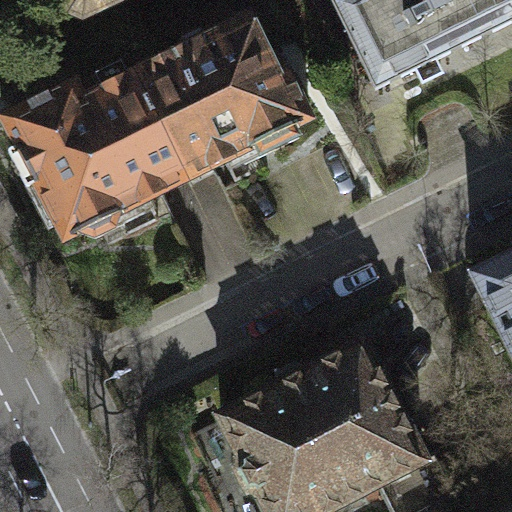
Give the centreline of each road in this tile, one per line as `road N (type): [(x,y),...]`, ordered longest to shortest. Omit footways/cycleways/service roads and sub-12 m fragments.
road 1 (residential): [(125,372),(511,181)]
road 2 (primary): [(0,389),(62,511)]
road 3 (unknown): [(125,372),(11,411)]
